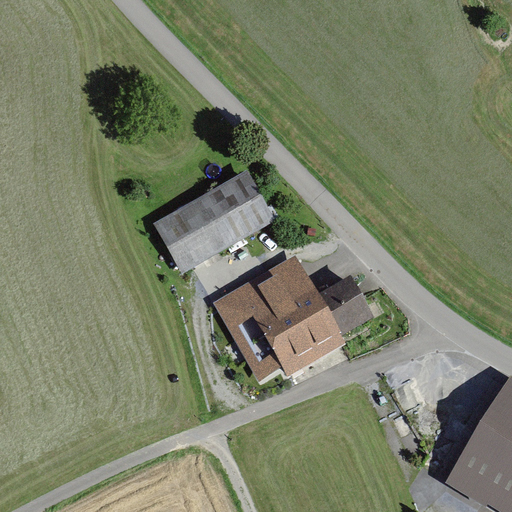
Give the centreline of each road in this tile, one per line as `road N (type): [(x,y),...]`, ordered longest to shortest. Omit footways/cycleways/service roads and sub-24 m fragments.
road 1 (unclassified): [(128,0),(450,324),(511,361)]
road 2 (track): [(450,324),(437,338),(168,445),(27,511)]
